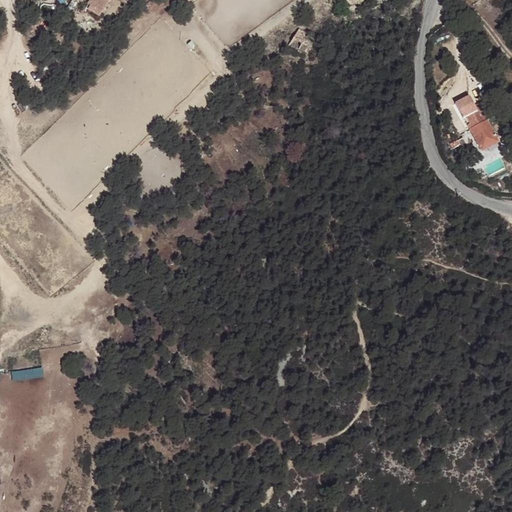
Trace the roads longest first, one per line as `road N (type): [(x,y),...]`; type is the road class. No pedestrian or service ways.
road 1 (unknown): [(9,0),(12,154),(104,248)]
road 2 (unclassified): [(511,211),(465,192),(433,158),(420,63),(429,0)]
